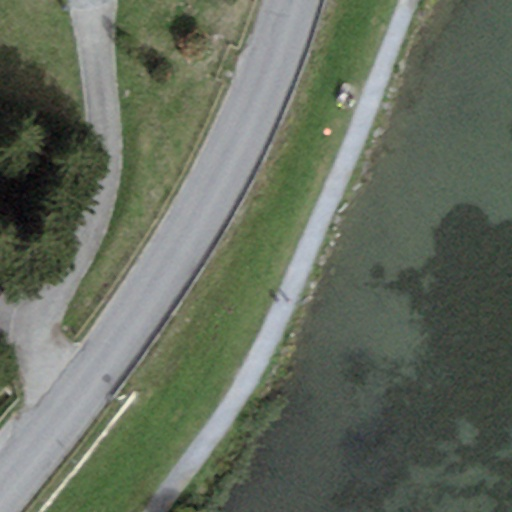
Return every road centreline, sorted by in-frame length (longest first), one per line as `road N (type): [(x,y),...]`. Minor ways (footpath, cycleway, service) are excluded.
road 1 (track): [(407,0),(256,362),(159,511)]
road 2 (tertiary): [(290,0),(271,63),(176,258),(0,482)]
